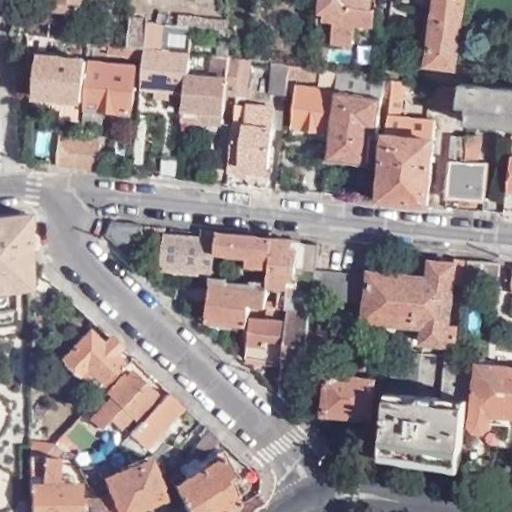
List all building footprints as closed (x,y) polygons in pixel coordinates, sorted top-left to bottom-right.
[(81,10),(82,0),(42,0),(42,13),(57,14),(58,9),(81,10)] [(319,0),(319,9),(323,10),(322,17),(334,19),(331,39),(352,42),(356,21),(372,24),(375,6),(367,6),(367,0),(319,0)] [(452,76),(453,65),(462,0),(435,0),(427,62),(425,72),(452,76)] [(217,30),(228,31),(227,20),(178,14),(177,26),(191,27),(217,30)] [(126,45),(144,47),(147,23),(147,18),(129,17),(126,45)] [(170,89),(185,91),(187,74),(189,54),(150,49),(151,42),(156,42),(157,23),(147,23),(144,47),(143,56),(140,86),(154,88),(153,96),(169,98),(170,89)] [(185,91),(183,119),(221,123),(225,89),(238,91),(239,84),(241,58),(229,57),(228,31),(217,30),(216,77),(187,74),(185,91)] [(107,52),(143,56),(144,47),(126,45),(107,43),(107,52)] [(41,55),(37,96),(53,98),(52,108),(61,109),(60,119),(80,121),(87,62),(56,58),(56,57),(41,55)] [(247,85),(249,59),(241,58),(239,84),(247,85)] [(131,112),(136,65),(89,61),(83,121),(102,122),(104,110),(131,112)] [(270,93),(286,94),(289,75),(289,63),(273,61),(270,93)] [(337,80),(338,71),(337,67),(310,64),(289,63),(289,75),(337,80)] [(460,82),(477,83),(479,69),(453,65),(452,76),(460,82)] [(387,94),(389,78),(380,76),(338,71),(337,80),(335,91),(330,131),(326,159),(367,163),(367,153),(375,154),(382,94),(387,94)] [(380,199),(428,204),(435,120),(394,115),(394,110),(397,111),(399,96),(404,96),(405,79),(392,78),(380,199)] [(454,106),(454,104),(456,86),(426,82),(423,103),(454,106)] [(511,86),(477,83),(460,82),(458,105),(466,106),(465,122),(511,126),(511,86)] [(290,126),(330,131),(335,91),(296,86),(290,126)] [(234,124),(230,163),(268,167),(275,106),(247,103),(245,124),(234,124)] [(75,167),(78,137),(59,135),(56,166),(75,167)] [(449,160),(478,162),(481,138),(452,135),(449,160)] [(75,167),(97,170),(100,142),(98,139),(78,137),(75,167)] [(162,156),(159,175),(174,177),(177,158),(162,156)] [(445,197),(485,201),(489,164),(478,162),(449,160),(445,197)] [(27,212),(0,215),(0,292),(2,292),(29,289),(29,261),(27,212)] [(113,235),(142,260),(141,244),(139,224),(119,221),(113,235)] [(141,244),(161,247),(162,232),(163,226),(139,224),(141,244)] [(158,267),(211,272),(215,232),(199,231),(199,236),(162,232),(161,247),(158,267)] [(271,238),(216,232),(214,254),(250,258),(249,269),(267,271),(271,238)] [(292,241),(271,238),(267,271),(266,283),(265,285),(286,287),(292,241)] [(279,361),(276,391),(297,410),(300,381),(303,357),(306,330),(310,298),(314,270),(317,243),(292,241),(286,287),(283,309),(285,309),(279,361)] [(422,342),(456,346),(459,325),(448,324),(454,283),(465,285),(469,259),(455,258),(454,264),(431,261),(428,279),(369,273),(364,321),(424,327),(422,342)] [(465,286),(482,288),(484,261),(469,259),(465,285),(465,286)] [(500,282),(501,263),(484,261),(482,288),(496,290),(500,282)] [(314,270),(310,298),(363,304),(366,275),(314,270)] [(210,287),(205,320),(240,325),(239,340),(244,341),(247,321),(248,305),(262,307),(265,285),(266,283),(249,281),(248,291),(210,287)] [(245,357),(279,361),(285,309),(283,309),(277,308),(276,322),(260,320),(262,307),(248,305),(247,321),(250,321),(245,357)] [(334,326),(335,310),(320,308),(318,324),(334,326)] [(112,352),(100,342),(86,329),(59,357),(93,389),(107,374),(113,379),(123,367),(117,362),(120,359),(112,352)] [(303,357),(320,358),(332,359),(335,333),(306,330),(303,357)] [(119,345),(107,334),(100,342),(112,352),(119,345)] [(455,357),(471,358),(472,351),(456,349),(455,357)] [(391,350),(382,451),(459,465),(471,358),(455,357),(443,356),(438,404),(412,401),(417,353),(391,350)] [(303,357),(300,381),(318,383),(320,358),(303,357)] [(489,422),(511,423),(511,368),(474,364),(468,427),(471,430),(485,432),(488,429),(489,422)] [(324,412),(371,418),(375,378),(357,377),(357,370),(340,369),(339,374),(329,373),(324,412)] [(108,417),(143,383),(130,370),(129,372),(126,370),(104,393),(108,397),(88,418),(99,428),(108,417)] [(154,395),(143,383),(108,417),(119,428),(129,418),(133,422),(152,405),(148,401),(154,395)] [(185,407),(169,392),(123,437),(127,441),(133,437),(143,447),(185,407)] [(44,413),(29,414),(29,454),(43,455),(54,442),(41,441),(41,427),(44,425),(44,413)] [(83,452),(96,436),(78,423),(66,438),(83,452)] [(219,439),(208,428),(187,452),(200,461),(219,439)] [(55,445),(54,442),(43,455),(60,455),(60,450),(62,450),(63,445),(55,445)] [(43,455),(29,454),(72,511),(107,511),(100,497),(85,497),(85,482),(63,482),(62,456),(60,455),(43,455)] [(94,465),(80,461),(86,474),(103,472),(115,466),(105,454),(94,465)] [(174,476),(168,479),(186,511),(221,511),(240,500),(226,478),(233,473),(219,456),(178,481),(174,476)] [(149,460),(148,460),(99,478),(101,484),(106,482),(109,490),(117,511),(119,511),(162,498),(149,460)] [(98,494),(100,497),(107,511),(117,511),(109,490),(98,494)]
